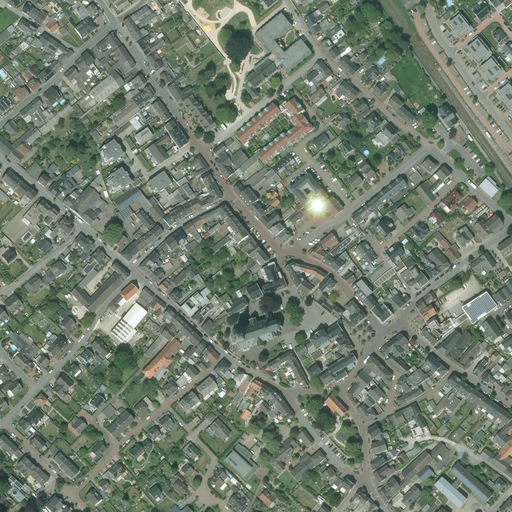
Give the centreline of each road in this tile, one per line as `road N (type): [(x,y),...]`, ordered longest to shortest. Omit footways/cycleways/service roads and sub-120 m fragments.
road 1 (residential): [(319,55),(202,154)]
road 2 (residential): [(37,387),(132,270)]
road 3 (residential): [(511,228),(424,292),(401,323)]
road 4 (residential): [(113,23),(195,143)]
road 5 (residential): [(428,150),(319,55)]
road 6 (residential): [(308,110),(323,128),(300,147),(351,210)]
road 7 (residential): [(166,405),(72,494)]
road 8 (residential): [(132,270),(223,356)]
road 9 (residential): [(232,198),(174,228),(132,270)]
road 10 (residential): [(291,253),(332,274),(384,332)]
